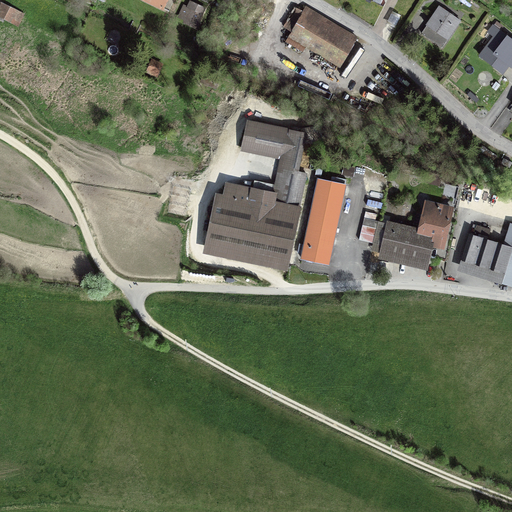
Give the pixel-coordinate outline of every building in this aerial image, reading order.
[(171,0),(137,0),(166,12),(171,0)] [(207,9),(189,1),(180,24),(197,31),(207,9)] [(24,16),(0,3),(0,18),(18,28),(24,16)] [(461,23),(439,8),(420,35),(441,51),(461,23)] [(359,41),(306,9),(303,14),(295,9),(283,28),(292,34),(286,44),(338,75),(359,41)] [(511,67),(511,39),(499,30),(486,49),(511,68),(511,67)] [(165,66),(153,61),(147,73),(159,79),(165,66)] [(225,197),(218,195),(204,255),(286,273),(308,174),(300,172),(309,135),(248,121),(241,153),(281,162),(274,193),(229,183),(225,197)] [(347,185),(319,180),(302,261),(330,267),(347,185)] [(421,229),(389,221),(380,260),(430,273),(436,248),(446,251),(457,210),(428,202),(421,229)] [(366,214),(359,239),(371,242),(378,217),(366,214)] [(505,244),(471,234),(459,273),(511,288),(511,225),(510,225),(505,244)]
